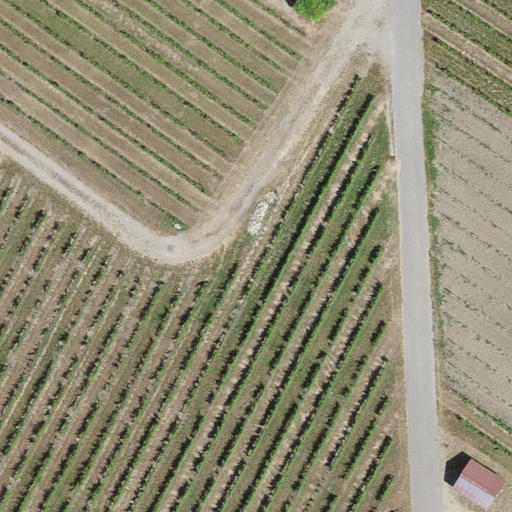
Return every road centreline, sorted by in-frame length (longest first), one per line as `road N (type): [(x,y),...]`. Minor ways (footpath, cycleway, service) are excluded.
road 1 (track): [(381,0),(357,21),(231,222),(207,242),(171,249),(131,230),(0,135)]
road 2 (track): [(408,0),(428,511)]
